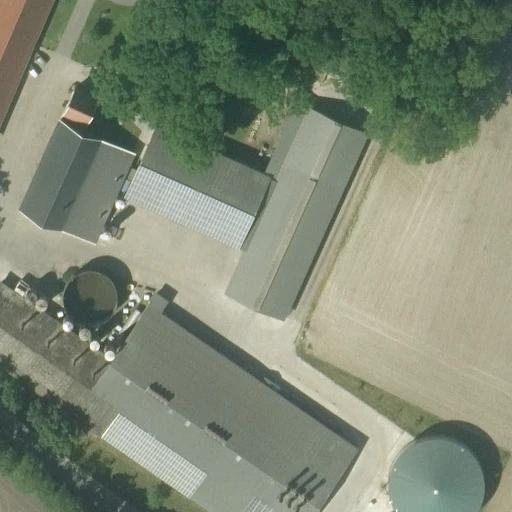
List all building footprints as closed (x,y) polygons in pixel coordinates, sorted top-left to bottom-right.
[(0,0),(0,119),(51,0),(0,0)] [(98,108),(70,96),(17,215),(93,249),(132,160),(84,138),(98,108)] [(264,171),(157,122),(124,196),(244,249),(224,293),(285,320),(369,133),(296,100),(264,171)] [(98,271),(90,270),(81,271),(71,278),(66,286),(64,295),(67,309),(73,316),(83,322),(97,322),(109,316),(114,308),(117,302),(117,292),(113,281),(106,275),(98,271)] [(108,357),(1,283),(0,284),(0,362),(190,494),(228,440),(108,357)] [(148,300),(108,357),(228,440),(190,494),(216,511),(309,511),(356,446),(148,300)] [(388,483),(390,498),(396,511),(475,511),(478,509),(484,494),(485,478),(480,462),(470,449),(457,440),(441,435),(425,437),(410,443),(398,454),(390,467),(388,483)]
